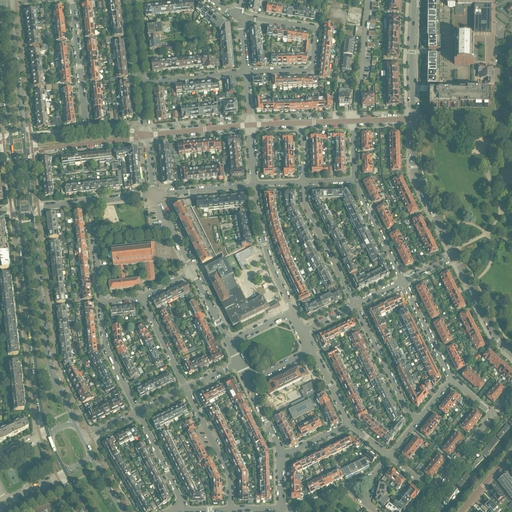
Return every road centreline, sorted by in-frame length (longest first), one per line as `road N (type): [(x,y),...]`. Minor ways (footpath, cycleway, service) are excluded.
road 1 (secondary): [(18,209),(48,433)]
road 2 (secondary): [(73,421),(47,360),(31,216)]
road 3 (residential): [(245,72),(312,69),(316,32),(243,21)]
road 4 (residential): [(455,255),(414,171),(412,118)]
road 5 (residential): [(355,305),(304,204),(303,182)]
road 6 (residential): [(254,184),(266,251),(293,311)]
road 7 (residential): [(71,0),(85,132)]
road 8 (residential): [(419,419),(406,409),(355,305)]
road 9 (residential): [(230,509),(229,478),(185,388)]
road 10 (secondary): [(22,133),(8,3)]
road 11 (residential): [(25,151),(146,135)]
